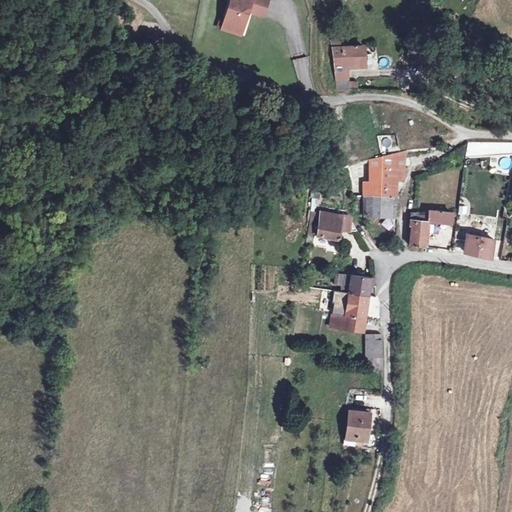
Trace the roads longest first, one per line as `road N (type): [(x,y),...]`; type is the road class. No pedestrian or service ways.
road 1 (unclassified): [(511,130),(472,133),(410,100),(298,96),(185,59),(140,0)]
road 2 (residential): [(511,266),(382,257),(385,433)]
road 3 (unknown): [(320,97),(345,199),(369,241),(391,256)]
road 4 (unknown): [(461,129),(448,150),(414,172),(391,256)]
